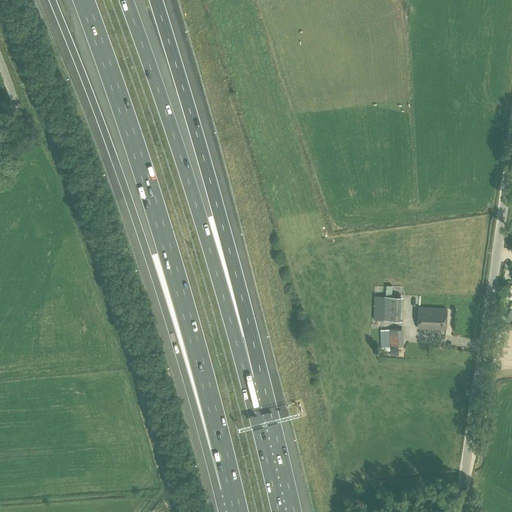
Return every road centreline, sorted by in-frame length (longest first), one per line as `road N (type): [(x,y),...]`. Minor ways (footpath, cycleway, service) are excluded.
road 1 (motorway): [(52,0),(232,488)]
road 2 (motorway): [(82,0),(173,269),(232,488)]
road 3 (motorway): [(252,373),(125,0)]
road 4 (motorway): [(252,373),(220,218),(156,0)]
road 5 (unclassified): [(459,511),(511,149)]
road 6 (motorway): [(284,511),(252,373)]
